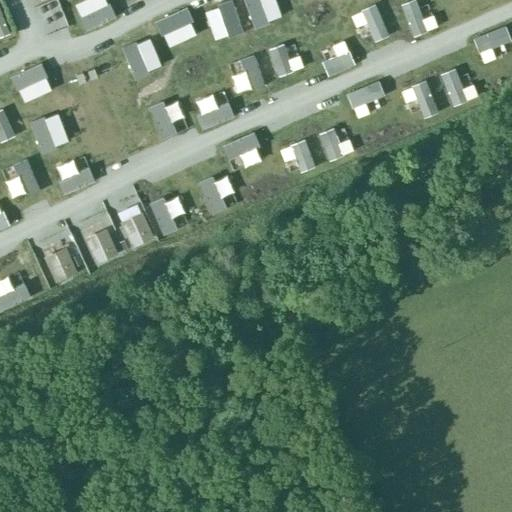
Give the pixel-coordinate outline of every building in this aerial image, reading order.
[(108,0),(76,15),(84,31),(115,16),(108,0)] [(233,0),(216,0),(227,33),(243,28),(233,0)] [(262,0),(245,0),(254,24),(269,18),(262,0)] [(374,0),(359,7),(373,37),(387,31),(374,0)] [(416,0),(399,0),(412,32),(427,27),(416,0)] [(432,0),(439,15),(451,10),(446,0),(432,0)] [(187,6),(153,21),(160,36),(193,21),(187,6)] [(31,21),(36,33),(73,20),(68,7),(31,21)] [(0,8),(0,36),(9,33),(0,8)] [(313,18),(327,52),(339,46),(325,13),(313,18)] [(303,32),(291,37),(304,65),(315,60),(303,32)] [(247,33),(220,37),(222,48),(249,44),(247,33)] [(135,38),(120,45),(133,76),(148,70),(135,38)] [(283,40),(267,46),(277,74),(292,69),(283,40)] [(49,72),(88,62),(84,46),(45,56),(49,72)] [(347,47),(320,60),(327,74),(354,62),(347,47)] [(254,50),(238,54),(248,86),(263,82),(254,50)] [(487,84),(501,77),(487,50),(473,57),(487,84)] [(176,60),(163,67),(168,78),(182,72),(176,60)] [(444,72),(455,107),(470,102),(460,68),(444,72)] [(417,75),(397,82),(412,124),(433,117),(417,75)] [(22,81),(10,85),(20,118),(32,114),(22,81)] [(369,124),(387,117),(376,86),(358,93),(369,124)] [(308,118),(341,112),(338,95),(305,101),(308,118)] [(162,98),(147,104),(161,136),(176,129),(162,98)] [(227,98),(194,111),(200,126),(233,113),(227,98)] [(89,104),(104,142),(117,137),(103,99),(89,104)] [(351,117),(338,119),(342,154),(355,153),(351,117)] [(295,138),(304,165),(324,159),(315,132),(295,138)] [(22,196),(60,185),(48,144),(24,151),(26,160),(0,167),(0,213),(25,206),(22,196)] [(277,146),(264,150),(276,185),(289,181),(277,146)] [(232,184),(244,179),(234,151),(222,155),(232,184)] [(189,188),(203,185),(199,169),(186,172),(189,188)] [(140,177),(141,189),(160,188),(159,176),(140,177)] [(118,251),(141,245),(133,215),(111,221),(118,251)] [(94,231),(72,241),(84,268),(106,258),(94,231)] [(63,281),(56,250),(34,255),(42,286),(63,281)] [(16,302),(33,298),(22,257),(6,261),(16,302)]
